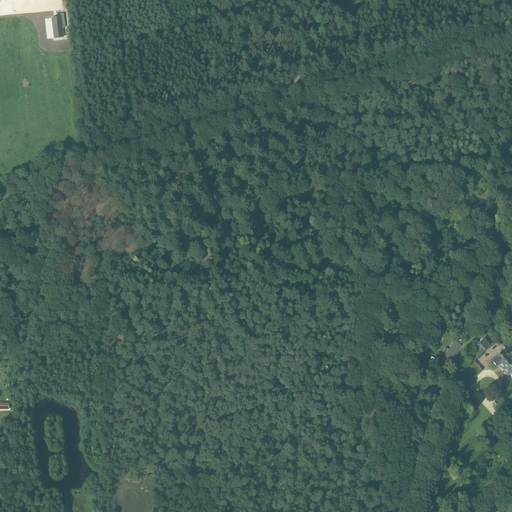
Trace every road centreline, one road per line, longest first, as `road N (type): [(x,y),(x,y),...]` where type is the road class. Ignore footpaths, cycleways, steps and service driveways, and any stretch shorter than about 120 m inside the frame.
road 1 (tertiary): [(511,32),(30,176)]
road 2 (track): [(189,126),(223,227),(269,323),(296,347),(352,366)]
road 3 (track): [(411,511),(452,392)]
